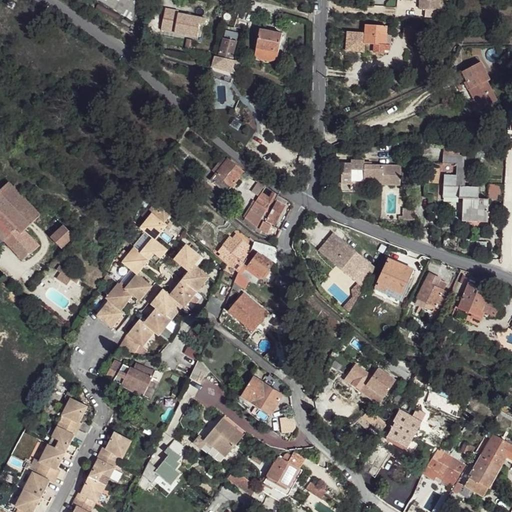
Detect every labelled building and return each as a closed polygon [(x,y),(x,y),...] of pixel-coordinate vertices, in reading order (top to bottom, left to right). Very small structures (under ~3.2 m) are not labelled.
[(96,0),(136,22),(136,0),(96,0)] [(224,4),(223,13),(233,16),(235,7),(233,7),(234,1),(227,0),(226,5),(224,4)] [(439,0),(420,0),(420,10),(439,10),(439,0)] [(179,10),(166,7),(160,27),(195,36),(198,25),(203,26),(205,20),(178,13),(179,10)] [(385,28),(366,27),(365,44),(384,45),(385,28)] [(258,58),(268,60),(277,56),(282,33),(260,28),(255,53),(258,58)] [(216,58),(213,69),(236,76),(234,69),(236,62),(233,61),(240,34),(226,30),(219,59),(216,58)] [(414,31),(402,30),(402,39),(413,40),(414,31)] [(193,42),(187,41),(185,49),(192,50),(193,42)] [(479,63),(461,71),(471,90),(468,91),(477,110),(494,102),(485,81),(487,80),(479,63)] [(444,175),(445,194),(460,195),(460,198),(479,198),(479,187),(467,187),(467,167),(463,168),(463,154),(445,155),(445,164),(459,164),(459,175),(444,175)] [(245,172),(229,159),(218,176),(233,187),(245,172)] [(364,164),(365,160),(352,160),(351,163),(342,162),(341,182),(351,183),(351,170),(364,170),(364,164)] [(364,170),(364,180),(382,180),(382,185),(400,186),(401,166),(364,164),(364,170)] [(459,164),(445,164),(444,175),(459,175),(459,164)] [(39,247),(24,230),(37,216),(40,212),(7,182),(0,189),(0,240),(23,262),(39,247)] [(488,184),(487,198),(500,198),(500,184),(488,184)] [(277,194),(271,191),(264,206),(255,204),(251,213),(261,217),(263,212),(267,214),(277,194)] [(181,208),(167,195),(155,211),(157,214),(169,222),(181,208)] [(488,199),(479,198),(464,198),(463,221),(487,221),(488,199)] [(286,205),(277,199),(264,227),(271,230),(276,219),(279,221),(286,205)] [(198,215),(190,208),(185,217),(193,222),(198,215)] [(413,210),(402,209),(402,217),(398,217),(397,220),(413,221),(413,210)] [(169,222),(157,214),(146,228),(157,237),(161,240),(172,225),(169,222)] [(487,221),(463,221),(463,228),(486,229),(487,221)] [(63,224),(52,236),(62,245),(73,233),(63,224)] [(332,235),(319,251),(364,288),(374,270),(332,235)] [(241,270),(251,248),(236,236),(233,238),(229,236),(219,249),(223,252),(220,257),(227,262),(241,270)] [(161,240),(157,237),(146,252),(141,248),(130,263),(141,271),(145,274),(155,260),(160,265),(172,251),(161,240)] [(254,240),(252,246),(277,263),(276,242),(254,240)] [(191,244),(179,260),(191,270),(198,262),(204,255),(191,244)] [(273,265),(256,254),(247,267),(265,279),(273,265)] [(415,269),(390,261),(380,291),(389,294),(391,290),(405,295),(415,269)] [(198,262),(191,270),(185,278),(201,291),(213,276),(198,262)] [(73,274),(59,265),(56,270),(60,273),(57,279),(67,285),(73,274)] [(145,274),(141,271),(130,286),(139,295),(145,300),(156,285),(145,274)] [(430,273),(417,304),(434,311),(437,306),(443,309),(450,291),(437,285),(440,276),(430,273)] [(249,282),(238,276),(234,284),(244,289),(249,282)] [(201,291),(185,278),(173,292),(182,301),(189,306),(201,291)] [(469,281),(457,310),(482,320),(485,312),(497,316),(502,302),(487,296),(490,289),(469,281)] [(130,286),(125,283),(113,297),(117,300),(129,308),(139,295),(130,286)] [(182,301),(173,292),(168,289),(156,302),(161,306),(172,313),(182,301)] [(268,313),(244,293),(231,312),(253,330),(268,313)] [(129,308),(117,300),(106,313),(121,326),(132,312),(129,308)] [(172,313),(161,306),(148,319),(159,328),(165,332),(175,316),(172,313)] [(148,319),(144,316),(133,330),(145,340),(148,342),(159,328),(148,319)] [(145,340),(133,330),(124,343),(139,350),(145,340)] [(190,339),(177,364),(191,371),(198,356),(203,346),(190,339)] [(287,370),(287,355),(279,355),(278,368),(287,370)] [(210,369),(198,356),(191,371),(189,376),(200,383),(210,369)] [(151,367),(137,360),(134,366),(149,373),(151,367)] [(149,373),(134,366),(122,361),(119,367),(113,364),(108,376),(143,393),(152,375),(149,373)] [(353,365),(347,375),(354,380),(352,384),(361,389),(366,382),(386,394),(395,378),(377,368),(372,376),(353,365)] [(242,394),(253,400),(272,412),(283,395),(264,383),(254,375),(242,394)] [(106,380),(102,389),(107,391),(110,382),(106,380)] [(179,396),(181,389),(167,383),(162,390),(179,396)] [(85,404),(68,396),(60,413),(76,421),(85,404)] [(429,410),(419,405),(414,413),(404,408),(396,419),(400,420),(397,424),(394,423),(386,434),(406,445),(429,410)] [(384,415),(373,407),(368,415),(379,423),(384,415)] [(76,421),(60,413),(54,424),(71,431),(75,433),(79,422),(76,421)] [(297,426),(295,421),(289,420),(289,417),(281,416),(280,427),(297,426)] [(243,437),(221,419),(203,442),(226,459),(243,437)] [(71,431),(54,424),(46,442),(62,449),(71,431)] [(127,439),(110,429),(102,446),(117,454),(120,455),(127,439)] [(475,452),(482,456),(471,476),(490,485),(505,455),(511,458),(511,443),(486,432),(475,452)] [(62,449),(46,442),(37,459),(38,460),(52,468),(62,449)] [(102,446),(98,444),(94,455),(112,465),(117,454),(102,446)] [(387,456),(375,448),(361,473),(374,481),(387,456)] [(444,450),(440,448),(429,467),(440,472),(441,470),(458,481),(468,463),(444,450)] [(171,484),(180,473),(174,468),(182,458),(171,449),(154,470),(171,484)] [(112,465),(94,455),(84,474),(102,483),(112,465)] [(52,468),(38,460),(34,469),(47,477),(52,479),(56,469),(52,468)] [(284,466),(276,461),(264,481),(272,486),(275,480),(287,487),(299,468),(288,462),(284,466)] [(47,477),(34,469),(31,468),(22,487),(39,495),(47,477)] [(301,469),(299,468),(287,487),(275,480),(272,486),(286,494),(301,469)] [(102,483),(84,474),(76,490),(94,499),(102,483)] [(257,485),(242,474),(236,481),(251,493),(257,485)] [(324,491),(309,480),(304,487),(319,498),(324,491)] [(39,495),(22,487),(13,503),(15,505),(32,511),(39,495)] [(94,499),(76,490),(70,500),(74,503),(89,509),(94,499)] [(89,509),(74,503),(69,511),(91,511),(92,511),(89,509)]
